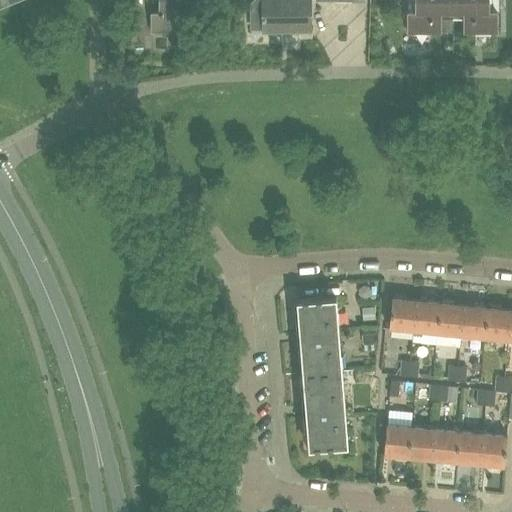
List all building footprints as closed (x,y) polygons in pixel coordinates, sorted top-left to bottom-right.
[(159,0),(159,12),(151,12),(151,32),(182,32),(182,14),(201,14),(200,0),(159,0)] [(311,29),(310,5),(310,0),(253,0),(250,3),(251,15),(257,21),(263,21),(263,30),(311,29)] [(407,32),(451,32),(451,0),(415,0),(415,11),(407,11),(407,32)] [(488,0),(451,0),(451,32),(453,32),(453,17),(463,17),(463,32),(497,32),(497,11),(489,11),(488,0)] [(297,299),(300,340),(303,373),(342,370),(337,296),(297,299)] [(389,326),(414,329),(417,299),(392,297),(389,326)] [(414,329),(438,331),(441,301),(417,299),(414,329)] [(438,331),(461,334),(464,304),(441,301),(438,331)] [(461,334),(485,336),(488,306),(464,304),(461,334)] [(485,336),(509,339),(511,309),(488,306),(485,336)] [(393,327),(385,326),(384,336),(392,337),(393,327)] [(401,359),(400,373),(400,374),(409,375),(411,360),(401,359)] [(419,361),(411,360),(409,375),(418,376),(419,361)] [(449,364),(448,379),(457,380),(458,365),(449,364)] [(467,366),(458,365),(457,380),(465,381),(467,366)] [(303,373),(306,413),(309,447),(348,444),(342,370),(303,373)] [(496,375),(495,388),(495,390),(503,391),(505,376),(496,375)] [(511,376),(505,376),(503,391),(511,392),(511,391),(511,376)] [(398,396),(400,381),(391,379),(389,395),(398,396)] [(439,384),(430,383),(428,399),(438,400),(439,384)] [(448,385),(439,384),(438,400),(446,400),(448,385)] [(486,389),(478,388),(477,404),(485,404),(486,389)] [(495,390),(486,389),(485,404),(494,405),(495,390)] [(384,453),(409,456),(411,426),(386,423),(384,453)] [(409,456),(432,458),(435,428),(411,426),(409,456)] [(432,458),(456,460),(459,430),(435,428),(432,458)] [(456,460),(480,462),(482,432),(459,430),(456,460)] [(505,465),(507,434),(482,432),(480,462),(505,465)]
